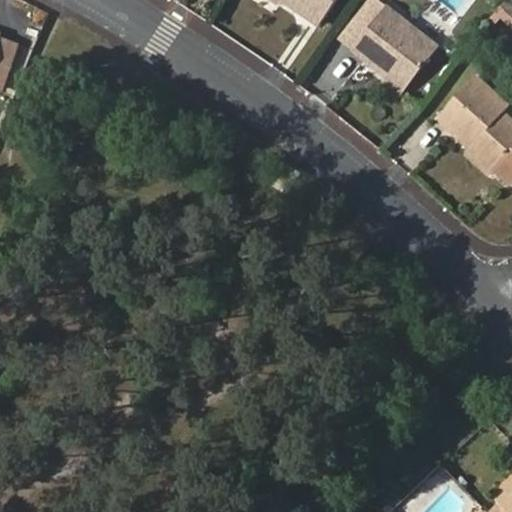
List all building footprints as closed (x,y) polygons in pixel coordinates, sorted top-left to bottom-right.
[(283,0),(319,24),(335,0),(283,0)] [(511,28),(511,9),(505,3),(495,13),(511,28)] [(388,6),(353,49),(404,91),(439,46),(388,6)] [(19,44),(0,37),(0,88),(2,90),(19,44)] [(470,148),(494,169),(511,149),(511,120),(501,111),(506,105),(474,77),(437,118),(470,148)] [(488,176),(494,169),(470,148),(464,155),(488,176)] [(511,511),(511,495),(495,511),(511,511)]
